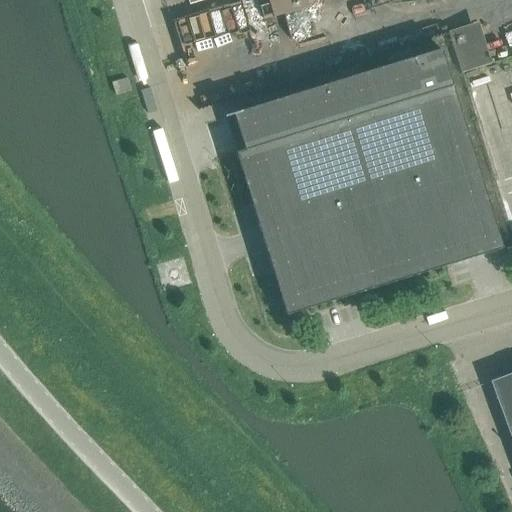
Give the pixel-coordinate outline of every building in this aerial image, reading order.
[(498,24),(511,53),(511,21),(510,18),(498,24)] [(447,40),(457,71),(481,63),(471,32),(447,40)] [(233,114),(234,117),(236,116),(247,150),(236,153),(287,316),(504,249),(442,50),(233,114)] [(131,91),(127,78),(112,83),(116,95),(131,91)] [(511,374),(491,382),(511,440),(511,374)]
